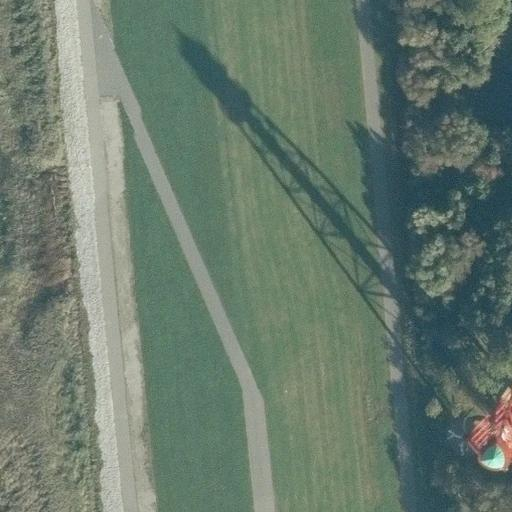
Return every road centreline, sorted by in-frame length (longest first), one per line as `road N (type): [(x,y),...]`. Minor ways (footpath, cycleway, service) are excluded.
road 1 (track): [(409,511),(365,0)]
road 2 (track): [(89,45),(128,91),(249,379),(261,511)]
road 3 (track): [(89,45),(129,511)]
